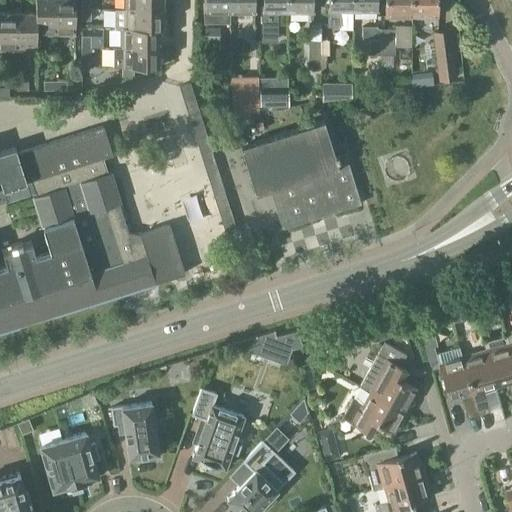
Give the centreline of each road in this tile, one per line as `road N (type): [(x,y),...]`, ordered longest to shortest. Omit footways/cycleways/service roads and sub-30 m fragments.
road 1 (unclassified): [(0,388),(375,270)]
road 2 (unclassified): [(511,185),(375,270)]
road 3 (unclassified): [(375,270),(467,242),(511,216)]
